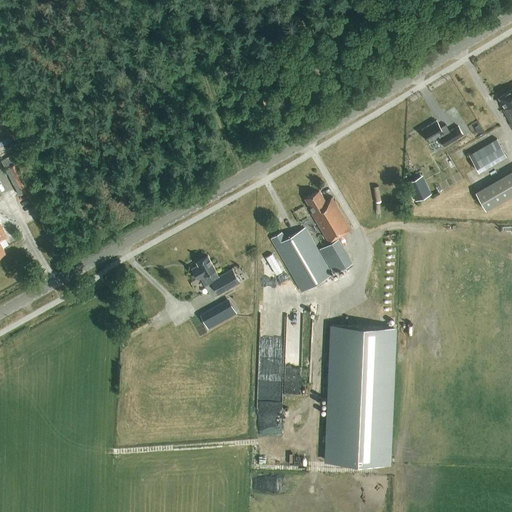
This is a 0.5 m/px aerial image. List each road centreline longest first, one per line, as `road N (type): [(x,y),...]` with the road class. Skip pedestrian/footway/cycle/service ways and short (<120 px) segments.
road 1 (tertiary): [(0,312),(511,16)]
road 2 (track): [(180,0),(245,177)]
